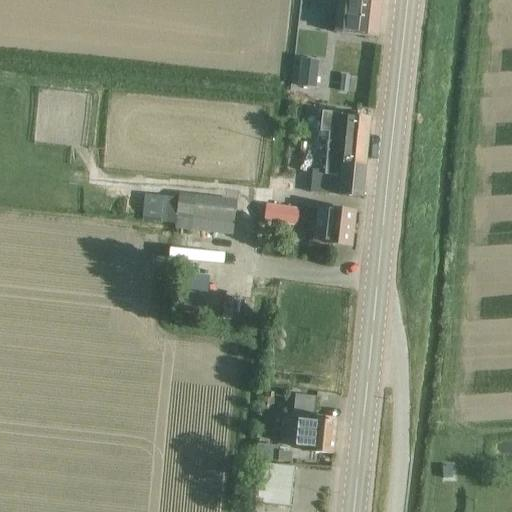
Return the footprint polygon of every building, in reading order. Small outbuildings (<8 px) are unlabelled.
[(337,0),(337,12),(334,35),(377,39),(381,0),(337,0)] [(347,93),(349,77),(341,76),(339,92),(347,93)] [(363,199),(369,117),(321,113),(320,133),(328,133),(325,171),(310,170),(309,195),(363,199)] [(177,200),(174,217),(192,220),(233,225),(236,203),(177,195),(177,200)] [(267,208),(266,222),(293,224),(294,210),(267,208)] [(316,209),(312,244),(322,245),(349,247),(351,248),(354,212),(326,209),(326,210),(316,209)] [(208,276),(182,273),(178,312),(204,314),(208,276)] [(294,395),(292,417),(313,419),(315,397),(294,395)] [(297,422),(294,447),(312,448),(311,454),(317,454),(332,456),(332,455),(335,422),(320,421),(314,420),(314,423),(297,422)] [(256,444),(255,457),(256,457),(277,460),(278,452),(278,447),(258,444),(256,444)] [(290,508),(293,468),(258,465),(255,505),(290,508)]
